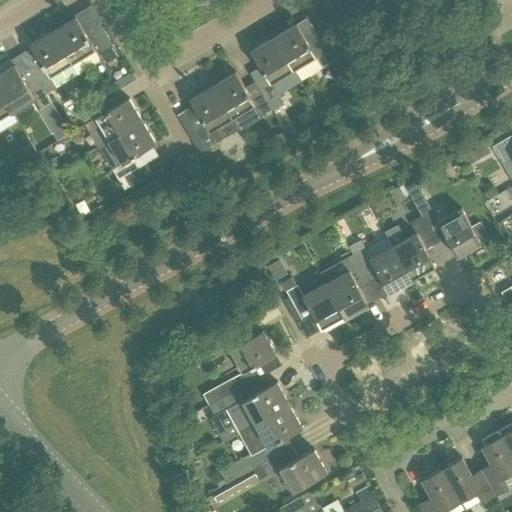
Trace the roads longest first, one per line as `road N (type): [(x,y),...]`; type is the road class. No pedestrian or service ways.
road 1 (tertiary): [(0,360),(511,78)]
road 2 (residential): [(374,463),(338,399),(334,359),(345,345),(467,285)]
road 3 (residential): [(511,386),(374,463)]
road 4 (tertiary): [(99,511),(0,408)]
road 5 (residential): [(150,69),(266,0)]
